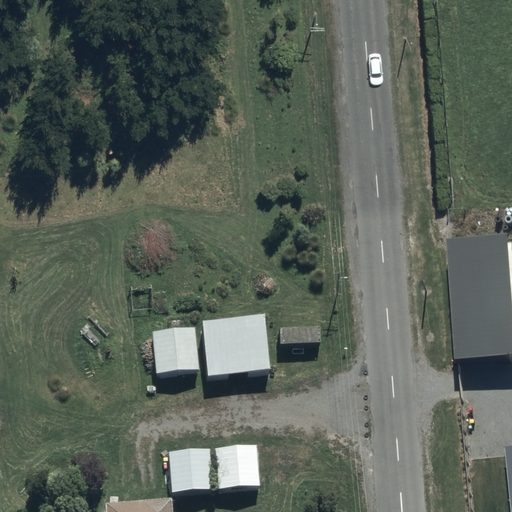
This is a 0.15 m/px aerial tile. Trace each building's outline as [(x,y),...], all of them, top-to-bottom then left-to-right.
[(511,306),(506,237),(448,241),(458,364),(511,360),(511,306)] [(263,322),(199,329),(205,384),(269,377),(263,322)] [(318,327),(277,327),(277,344),(318,344),(318,327)] [(193,333),(151,337),(154,378),(197,375),(193,333)] [(256,447),(212,448),(214,489),(258,487),(256,447)] [(208,450),(166,452),(168,492),(210,489),(208,450)]
